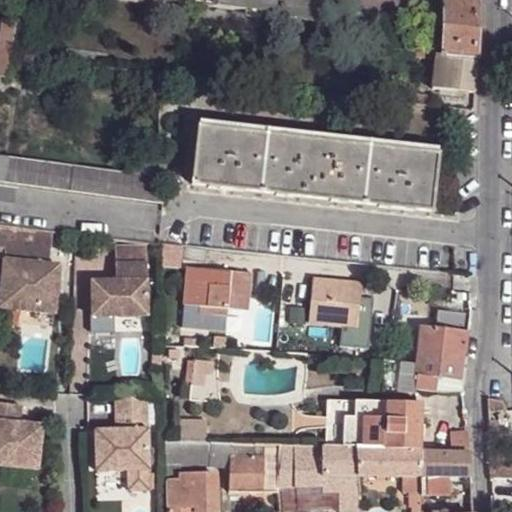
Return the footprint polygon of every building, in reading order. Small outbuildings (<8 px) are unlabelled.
[(186,0),(186,5),(315,21),(317,0),(186,0)] [(473,62),(474,4),(444,3),(443,35),(442,58),(473,62)] [(0,49),(14,51),(18,23),(4,21),(0,44),(0,49)] [(408,53),(426,56),(428,45),(409,44),(408,53)] [(13,59),(14,51),(0,49),(0,79),(9,81),(9,80),(13,59)] [(473,84),(473,62),(442,58),(434,56),(431,90),(473,95),(473,84)] [(198,124),(197,130),(265,138),(266,132),(198,124)] [(265,138),(197,130),(190,187),(207,188),(207,191),(243,194),(243,193),(259,195),(265,138)] [(266,132),(265,138),(368,148),(369,142),(266,132)] [(368,148),(265,138),(259,195),(275,196),(275,198),(292,199),(293,198),(330,201),(329,203),(347,205),(347,203),(362,205),(368,148)] [(369,142),(368,148),(437,156),(437,149),(369,142)] [(437,156),(368,148),(362,205),(377,207),(377,208),(414,212),(414,210),(430,212),(437,156)] [(0,185),(160,207),(159,180),(132,177),(0,158),(0,185)] [(159,180),(159,165),(134,161),(132,177),(159,180)] [(19,232),(0,229),(0,250),(5,251),(0,299),(0,310),(55,317),(60,268),(49,267),(51,251),(24,249),(26,233),(19,232)] [(91,283),(92,318),(114,318),(147,317),(147,247),(116,246),(116,282),(91,283)] [(180,249),(160,247),(160,260),(160,271),(180,270),(180,249)] [(188,268),(184,306),(181,334),(221,338),(224,310),(227,311),(230,273),(188,268)] [(425,286),(427,272),(402,270),(401,274),(410,275),(409,284),(425,286)] [(230,273),(227,311),(246,312),(249,274),(230,273)] [(308,283),(303,324),(353,329),(357,288),(308,283)] [(469,321),(469,314),(450,312),(447,330),(463,331),(463,334),(466,334),(469,321)] [(114,318),(92,318),(92,333),(115,333),(114,318)] [(416,352),(461,355),(463,334),(463,331),(447,330),(418,325),(416,352)] [(175,348),(165,348),(165,363),(175,363),(175,348)] [(459,383),(461,355),(416,352),(415,362),(413,376),(414,376),(441,380),(459,383)] [(415,362),(403,361),(402,374),(413,376),(415,362)] [(213,362),(192,362),(191,385),(205,386),(205,375),(213,375),(213,362)] [(413,389),(439,393),(441,380),(414,376),(413,389)] [(461,393),(459,383),(441,380),(439,393),(461,393)] [(147,400),(116,399),(116,416),(147,415),(147,400)] [(324,448),(341,448),(342,421),(353,421),(354,401),(326,401),(324,448)] [(355,448),(417,449),(418,403),(354,401),(353,421),(342,421),(341,448),(355,448)] [(22,408),(0,405),(0,468),(38,473),(43,429),(20,426),(22,408)] [(147,415),(116,416),(116,432),(95,432),(95,472),(128,472),(128,492),(148,492),(147,415)] [(179,420),(178,442),(205,442),(206,421),(179,420)] [(468,449),(466,434),(449,434),(449,449),(468,449)] [(209,464),(210,446),(163,446),(164,462),(180,462),(209,464)] [(250,459),(249,447),(210,446),(209,464),(209,468),(219,468),(219,469),(228,469),(227,494),(261,494),(261,492),(277,492),(277,491),(275,469),(276,469),(278,454),(265,453),(262,453),(262,459),(250,459)] [(285,490),(286,447),(278,447),(278,454),(276,469),(275,469),(277,491),(285,490)] [(320,478),(320,447),(295,447),(295,485),(312,486),(320,486),(320,478)] [(357,477),(355,448),(341,448),(324,448),(320,447),(320,478),(357,477)] [(419,452),(418,449),(417,449),(355,448),(357,477),(401,477),(402,498),(409,498),(420,498),(419,496),(419,477),(419,452)] [(470,479),(468,456),(419,452),(419,477),(447,479),(470,479)] [(164,462),(165,484),(178,484),(178,479),(181,477),(180,462),(164,462)] [(165,484),(166,510),(194,510),(194,511),(214,511),(215,478),(181,477),(178,479),(178,484),(165,484)] [(349,495),(359,495),(357,477),(320,478),(320,486),(320,495),(325,495),(349,495)] [(419,477),(419,496),(447,497),(447,479),(419,477)] [(320,495),(320,486),(312,486),(313,495),(315,498),(324,497),(325,495),(320,495)] [(349,511),(359,511),(359,495),(349,495),(349,511)] [(409,511),(419,511),(420,498),(409,498),(409,511)]
